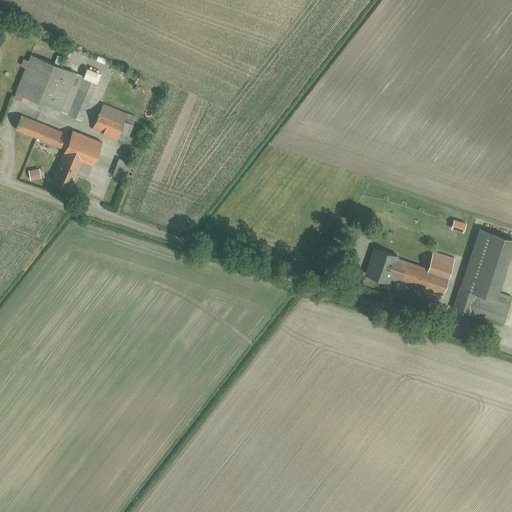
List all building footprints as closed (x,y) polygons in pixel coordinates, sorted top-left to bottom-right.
[(32,56),(17,96),(85,121),(100,81),(32,56)] [(103,107),(94,128),(119,139),(129,118),(103,107)] [(76,190),(89,157),(98,161),(104,144),(25,112),(18,129),(69,149),(55,182),(76,190)] [(126,155),(115,177),(128,184),(139,161),(126,155)] [(31,170),(32,180),(44,179),(43,168),(31,170)] [(511,240),(483,231),(457,309),(494,321),(507,326),(511,309),(511,303),(502,300),(511,268),(511,240)] [(429,268),(399,259),(400,254),(376,247),(367,276),(391,284),(393,280),(446,296),(456,262),(433,255),(429,268)]
